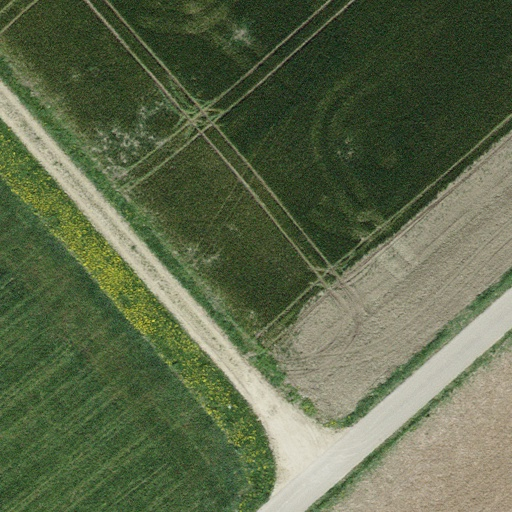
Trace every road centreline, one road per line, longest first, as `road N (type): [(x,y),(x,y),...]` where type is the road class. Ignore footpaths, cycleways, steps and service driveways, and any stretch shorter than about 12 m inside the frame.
road 1 (track): [(323,471),(0,97)]
road 2 (track): [(278,511),(511,305)]
